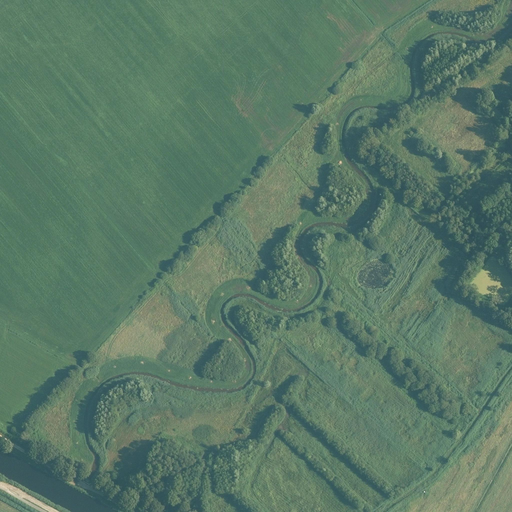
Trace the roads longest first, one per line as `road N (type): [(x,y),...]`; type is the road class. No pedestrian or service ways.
road 1 (track): [(511,369),(436,472),(384,511)]
road 2 (track): [(0,438),(130,511)]
